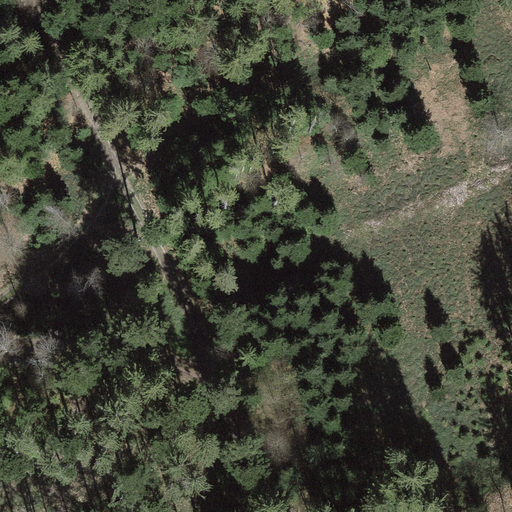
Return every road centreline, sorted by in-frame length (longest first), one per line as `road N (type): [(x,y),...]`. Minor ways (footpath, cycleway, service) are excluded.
road 1 (track): [(298,511),(222,366),(140,170),(44,0)]
road 2 (track): [(0,343),(44,340),(222,366)]
